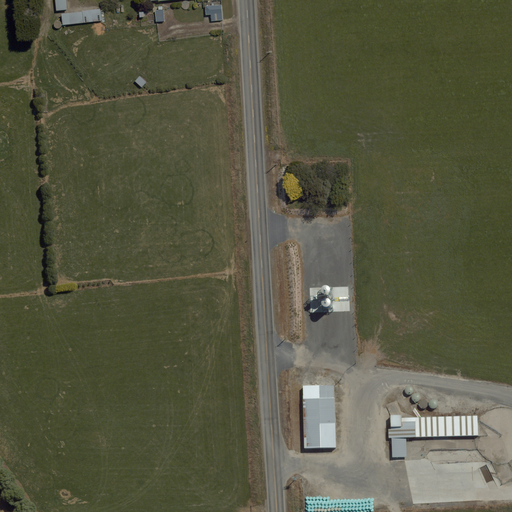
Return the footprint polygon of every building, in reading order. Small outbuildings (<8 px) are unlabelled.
[(67,0),(51,0),(52,12),(69,11),(67,0)] [(224,3),(210,4),(211,22),(225,21),(224,3)] [(147,82),(139,74),(134,81),(142,88),(147,82)] [(427,169),(401,171),(403,207),(429,206),(427,169)] [(433,207),(420,208),(421,216),(433,216),(433,207)] [(448,212),(434,214),(435,224),(449,222),(448,212)] [(326,261),(308,262),(309,302),(328,302),(326,261)] [(329,302),(305,302),(305,336),(329,335),(329,302)] [(337,387),(302,388),(304,449),(323,449),(323,426),(338,426),(337,387)] [(476,418),(390,422),(393,472),(411,471),(409,439),(476,436),(476,418)] [(345,470),(324,471),(325,493),(363,491),(362,462),(345,462),(345,470)]
